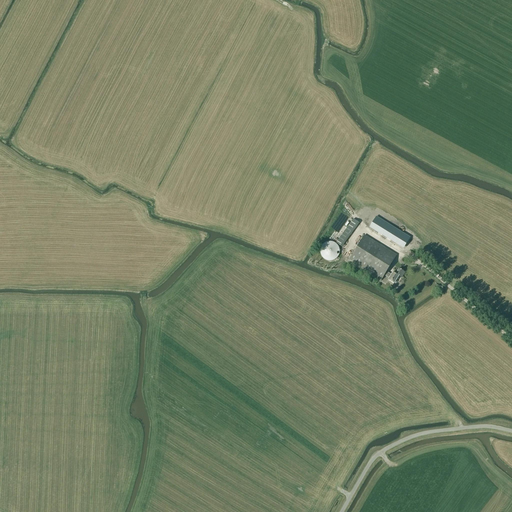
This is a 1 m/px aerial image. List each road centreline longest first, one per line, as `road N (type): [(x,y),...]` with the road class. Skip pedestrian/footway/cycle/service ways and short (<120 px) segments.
road 1 (unclassified): [(341,511),(374,457),(400,441),(465,427),(511,431)]
road 2 (unclassified): [(511,340),(401,254)]
